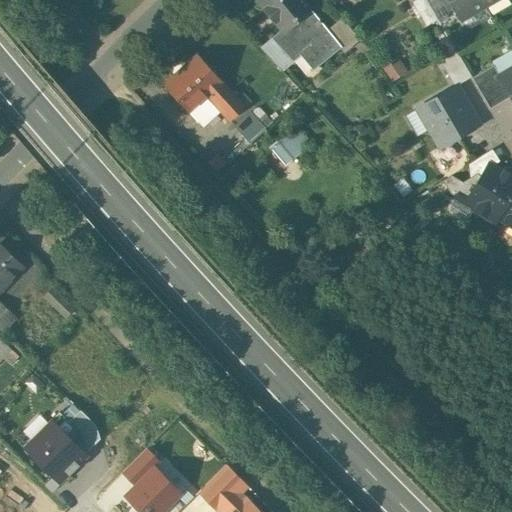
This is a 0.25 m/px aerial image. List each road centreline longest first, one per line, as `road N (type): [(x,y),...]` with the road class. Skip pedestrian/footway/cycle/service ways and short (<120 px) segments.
road 1 (primary): [(0,67),(319,420),(413,511)]
road 2 (tertiary): [(163,0),(0,176)]
road 3 (unknown): [(0,196),(160,362)]
